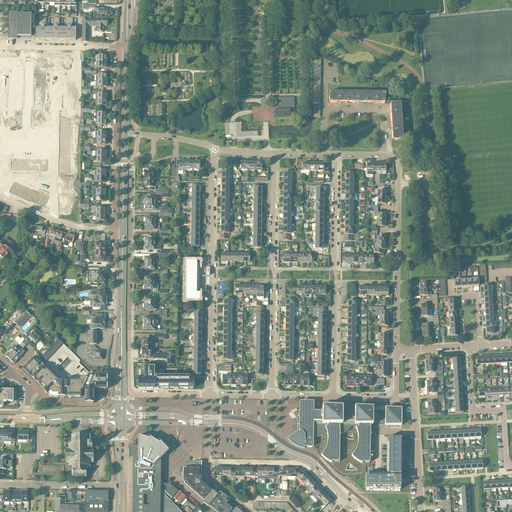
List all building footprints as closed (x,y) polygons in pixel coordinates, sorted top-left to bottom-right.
[(106,16),(107,16),(107,15),(107,13),(107,10),(99,9),(99,8),(96,8),(96,12),(98,12),(98,16),(106,16)] [(31,36),(31,14),(18,14),(18,11),(8,11),(8,36),(8,38),(12,38),(18,38),(18,36),(31,36)] [(82,30),(89,30),(89,26),(97,26),(97,32),(98,32),(98,33),(102,33),(102,32),(103,32),(103,26),(106,26),(106,25),(107,25),(107,21),(106,21),(106,19),(96,19),(93,19),(93,20),(89,20),(82,20),(82,30)] [(0,68),(12,69),(12,74),(9,74),(8,110),(5,110),(5,122),(8,122),(8,123),(8,124),(17,124),(17,123),(16,123),(16,122),(19,122),(20,122),(20,110),(19,110),(19,108),(19,107),(19,104),(20,104),(20,105),(21,105),(21,97),(19,97),(20,95),(21,95),(21,90),(20,90),(20,88),(21,88),(21,84),(20,84),(20,81),(21,81),(21,74),(19,74),(19,69),(20,69),(20,60),(17,60),(17,59),(0,58),(0,68)] [(33,110),(33,123),(34,123),(36,123),(36,124),(45,124),(45,123),(47,123),(48,123),(48,110),(47,110),(47,108),(48,108),(49,74),(45,74),(45,69),(67,70),(72,70),(71,70),(71,61),(68,61),(68,60),(68,59),(64,59),(64,61),(61,61),(61,60),(62,60),(62,59),(41,59),(41,60),(41,61),(38,61),(38,60),(37,69),(39,69),(39,74),(36,74),(36,85),(37,85),(38,85),(38,87),(36,87),(36,88),(36,92),(36,91),(38,91),(38,94),(36,94),(36,95),(36,98),(37,98),(37,101),(36,101),(36,105),(37,105),(37,107),(37,108),(37,110),(33,110)] [(81,90),(90,91),(91,87),(84,87),(84,81),(81,81),(81,87),(81,90)] [(340,103),(340,102),(356,103),(358,103),(374,103),(377,103),(385,103),(385,95),(385,94),(386,94),(386,93),(385,93),(329,92),(329,102),(337,102),(337,103),(340,103)] [(279,110),(273,111),(274,118),(286,118),(290,118),(290,116),(293,115),(295,115),(294,106),(294,97),(290,98),(290,97),(277,98),(278,107),(279,107),(279,110)] [(390,114),(391,114),(392,130),(391,130),(391,132),(392,132),(392,140),(403,140),(401,102),(390,103),(391,111),(390,111),(390,114)] [(90,113),(90,110),(81,110),(81,113),(81,120),(84,119),(84,113),(90,113)] [(255,162),(255,170),(261,170),(261,172),(265,172),(265,165),(262,165),(262,162),(255,162)] [(317,163),(317,171),(324,171),(324,172),(328,172),(328,165),(324,165),(324,163),(317,163)] [(143,179),(156,179),(156,176),(157,176),(157,169),(153,169),(153,168),(152,168),(152,170),(148,170),(148,172),(147,172),(144,172),(143,179)] [(156,179),(143,179),(144,179),(144,184),(145,184),(145,185),(145,188),(149,188),(149,190),(151,190),(152,188),(155,188),(155,187),(156,187),(156,182),(155,182),(155,179),(157,179),(156,179)] [(15,183),(11,192),(15,194),(20,185),(15,183)] [(20,185),(15,194),(20,196),(24,187),(20,185)] [(24,187),(20,196),(25,198),(29,189),(24,187)] [(29,189),(25,198),(29,200),(34,191),(34,190),(33,191),(29,189)] [(34,191),(29,200),(30,200),(34,202),(38,193),(34,191)] [(38,193),(34,202),(39,204),(43,195),(38,193)] [(43,195),(39,204),(44,206),(48,197),(43,195)] [(157,207),(157,204),(145,204),(145,210),(157,210),(157,211),(160,211),(160,214),(168,214),(168,210),(163,210),(163,207),(157,207)] [(378,212),(378,209),(366,209),(366,214),(368,214),(368,212),(374,212),(374,216),(377,216),(377,220),(385,220),(385,214),(382,214),(382,212),(378,212)] [(168,214),(160,214),(160,216),(154,216),(154,218),(145,218),(145,223),(157,224),(157,219),(162,219),(162,217),(171,217),(171,214),(168,214)] [(30,228),(29,236),(42,237),(42,238),(41,238),(41,245),(44,245),(45,238),(45,230),(42,230),(43,228),(32,226),(32,229),(30,228)] [(47,231),(46,237),(49,238),(49,239),(51,240),(52,240),(54,241),(54,239),(57,231),(51,229),(50,232),(47,231)] [(54,239),(54,241),(60,243),(61,240),(63,233),(57,231),(54,239)] [(73,243),(74,236),(67,234),(65,240),(69,241),(69,243),(72,244),(72,242),(73,243)] [(0,256),(3,259),(15,246),(5,238),(1,243),(0,242),(0,256)] [(95,251),(103,251),(105,252),(105,245),(100,245),(99,244),(99,243),(98,243),(97,243),(96,243),(96,244),(96,245),(95,245),(95,249),(93,249),(93,251),(95,251)] [(384,250),(385,243),(374,243),(374,251),(375,253),(378,253),(378,256),(383,256),(383,250),(384,250)] [(145,244),(145,250),(157,250),(157,254),(167,254),(170,254),(173,254),(173,250),(170,250),(160,250),(161,244),(145,244)] [(17,249),(14,253),(18,257),(22,253),(17,249)] [(103,255),(103,251),(95,251),(95,255),(92,255),(92,254),(89,254),(88,258),(90,258),(90,262),(104,262),(104,255),(103,255)] [(283,263),(290,263),(290,252),(287,252),(287,254),(283,254),(283,255),(281,255),(281,261),(283,261),(283,263)] [(345,253),(342,253),(342,261),(345,261),(345,263),(352,263),(352,255),(345,255),(345,253)] [(157,264),(158,264),(160,264),(160,257),(167,257),(167,254),(157,254),(157,258),(145,257),(145,264),(157,264)] [(366,255),(366,264),(373,264),(373,262),(375,262),(375,256),(373,256),(373,255),(366,255)] [(186,300),(199,300),(199,293),(196,293),(197,261),(186,261),(186,300)] [(158,264),(157,264),(145,264),(144,270),(154,270),(154,272),(158,272),(158,264)] [(84,272),(85,268),(79,268),(78,272),(82,272),(82,276),(88,276),(88,283),(90,283),(90,286),(98,286),(98,283),(103,284),(103,281),(104,281),(104,274),(103,272),(84,272)] [(158,292),(158,284),(144,284),(144,290),(154,290),(154,292),(158,292)] [(304,297),(304,286),(297,286),(297,287),(294,287),(294,291),(297,291),(297,294),(301,294),(301,297),(301,301),(304,301),(304,297)] [(98,301),(107,301),(107,296),(106,296),(106,295),(105,295),(105,290),(104,290),(91,292),(91,295),(98,295),(98,301)] [(448,306),(455,306),(455,300),(453,300),(453,298),(445,298),(445,302),(446,303),(448,303),(448,306)] [(99,307),(99,310),(105,310),(105,307),(106,307),(106,306),(107,306),(107,301),(98,301),(90,301),(89,306),(91,307),(94,307),(99,307)] [(380,319),(387,319),(388,312),(384,312),(384,307),(368,307),(368,310),(380,310),(380,319)] [(26,312),(15,323),(17,325),(18,326),(20,323),(21,325),(22,325),(30,317),(26,312)] [(91,329),(104,329),(104,315),(91,315),(91,329)] [(38,333),(34,329),(35,328),(33,326),(28,331),(24,334),(28,338),(29,337),(35,343),(42,337),(41,336),(41,335),(39,332),(38,333)] [(433,331),(432,331),(422,332),(422,338),(424,338),(424,340),(425,341),(427,341),(427,340),(427,338),(432,337),(433,336),(433,331)] [(44,390),(43,390),(43,391),(44,390),(47,394),(47,395),(48,394),(52,397),(58,397),(65,397),(66,397),(80,397),(80,396),(80,390),(82,390),(87,378),(89,373),(79,363),(80,360),(63,343),(58,339),(56,342),(54,344),(51,346),(49,348),(48,350),(41,351),(36,355),(22,369),(30,376),(31,377),(35,381),(36,382),(39,386),(40,386),(42,388),(44,390)] [(141,348),(151,349),(154,348),(154,343),(151,343),(151,339),(144,339),(144,344),(142,344),(142,348),(141,348)] [(28,343),(27,342),(25,340),(20,346),(23,348),(25,345),(26,345),(28,343)] [(94,348),(94,345),(89,345),(89,353),(89,356),(94,356),(93,360),(102,360),(103,351),(96,351),(94,348)] [(19,352),(13,347),(12,348),(11,347),(10,347),(8,350),(8,351),(9,352),(5,356),(14,364),(24,352),(21,349),(19,352)] [(151,350),(151,349),(141,348),(141,356),(145,356),(146,356),(146,357),(153,357),(153,359),(165,359),(165,361),(167,361),(167,364),(174,364),(174,352),(167,352),(167,354),(160,354),(159,352),(152,352),(151,350)] [(141,370),(138,370),(138,377),(138,386),(138,389),(145,389),(154,389),(154,387),(158,387),(158,388),(159,388),(163,388),(164,388),(164,387),(168,387),(168,388),(174,388),(174,387),(178,387),(178,388),(183,388),(183,387),(188,387),(188,388),(193,388),(193,378),(194,378),(189,378),(189,377),(189,376),(188,376),(182,376),(182,367),(154,367),(141,367),(141,370)] [(85,396),(85,403),(93,403),(93,389),(94,389),(107,389),(107,374),(94,374),(93,374),(93,372),(90,372),(87,378),(82,390),(85,391),(85,396)] [(250,374),(248,374),(246,374),(246,376),(239,376),(239,385),(247,385),(247,378),(249,378),(249,383),(253,383),(253,376),(250,376),(250,374)] [(231,385),(231,376),(223,376),(222,385),(231,385)] [(239,385),(239,376),(231,376),(231,385),(239,385)] [(293,386),(293,377),(285,377),(285,386),(293,386)] [(300,377),(300,386),(308,386),(309,377),(300,377)] [(354,387),(354,377),(346,377),(346,386),(354,387)] [(362,377),(362,387),(371,387),(371,377),(362,377)] [(0,406),(3,406),(3,401),(13,401),(13,390),(8,390),(3,390),(3,396),(0,396),(0,406)] [(321,455),(324,458),(327,461),(331,463),(331,462),(339,462),(339,436),(339,435),(340,435),(340,434),(343,433),(346,431),(349,429),(350,427),(351,427),(353,426),(354,427),(355,428),(357,432),(358,436),(358,440),(357,444),(356,449),(354,452),(351,456),(354,459),(358,461),(362,463),(362,462),(369,462),(370,462),(370,460),(370,435),(371,435),(370,432),(370,431),(370,429),(370,425),(372,425),(373,407),(369,403),(358,403),(325,402),(325,407),(322,407),(322,411),(312,411),(312,402),(300,402),(300,412),(299,413),(298,414),(298,415),(299,416),(300,417),(299,432),(295,434),(291,436),(288,439),(291,443),(295,445),(299,447),(304,448),(304,447),(312,447),(312,437),(316,437),(319,437),(321,436),(324,434),(327,434),(327,439),(327,443),(326,448),(324,452),(321,455)] [(385,406),(373,408),(375,410),(385,410),(385,425),(401,425),(401,423),(401,421),(401,408),(389,408),(385,408),(385,406)] [(14,442),(14,435),(11,435),(11,431),(4,430),(3,442),(14,442)] [(32,443),(32,436),(28,436),(28,431),(18,431),(17,440),(27,441),(27,442),(32,443)] [(92,449),(92,444),(90,444),(87,444),(87,435),(71,435),(71,444),(69,444),(69,449),(66,449),(66,463),(44,463),(38,463),(38,473),(38,476),(64,476),(64,474),(73,474),(73,478),(86,477),(86,467),(90,467),(90,463),(93,463),(93,449),(92,449)] [(202,511),(198,507),(197,507),(196,506),(197,506),(191,511),(180,511),(163,494),(159,490),(165,485),(160,479),(160,472),(160,469),(160,466),(160,464),(160,458),(168,451),(160,442),(159,444),(150,438),(149,439),(138,436),(138,439),(137,440),(129,448),(129,458),(131,457),(133,457),(133,463),(132,490),(132,495),(132,496),(132,500),(132,501),(132,506),(132,507),(132,511),(202,511)] [(369,474),(365,474),(365,489),(400,489),(400,483),(401,459),(401,438),(387,438),(387,441),(388,442),(388,477),(369,476),(369,475),(369,474)] [(13,466),(13,455),(6,455),(6,459),(0,458),(0,469),(5,469),(5,466),(13,466)] [(201,480),(201,474),(201,462),(198,462),(196,463),(195,463),(191,464),(190,464),(189,464),(188,465),(187,465),(186,466),(182,468),(178,470),(175,474),(182,480),(182,482),(183,482),(184,483),(184,484),(204,502),(213,492),(213,491),(212,491),(210,489),(203,483),(201,481),(201,480)] [(222,476),(222,468),(215,468),(215,467),(214,468),(211,468),(211,476),(214,479),(214,476),(222,476)] [(233,478),(233,469),(231,469),(231,468),(230,468),(222,468),(222,476),(231,476),(230,478),(233,478)] [(244,476),(244,468),(236,468),(236,469),(233,469),(233,478),(236,478),(236,476),(244,476)] [(255,478),(255,469),(252,469),(252,468),(244,468),(244,476),(252,476),(252,478),(255,478)] [(265,476),(265,468),(258,468),(258,470),(255,469),(255,478),(258,478),(258,476),(265,476)] [(276,478),(276,470),(274,470),(274,468),(273,468),(273,469),(265,468),(265,476),(274,477),(274,478),(276,478)] [(287,477),(287,469),(279,469),(279,468),(279,470),(276,470),(276,478),(279,478),(279,477),(287,477)] [(297,478),(300,470),(295,470),(295,469),(287,469),(287,477),(295,477),(295,478),(297,478)] [(305,485),(311,479),(305,473),(304,474),(300,470),(297,478),(298,480),(299,479),(305,485)] [(311,493),(317,488),(315,486),(316,485),(311,479),(305,485),(310,490),(309,491),(311,493)] [(163,494),(164,492),(169,486),(167,485),(168,483),(167,482),(166,484),(165,485),(159,490),(163,494)] [(172,499),(173,497),(178,491),(170,484),(169,486),(164,492),(172,499)] [(320,500),(325,495),(320,489),(319,490),(317,488),(311,493),(313,496),(314,494),(320,500)] [(75,491),(68,491),(67,502),(75,502),(75,495),(84,495),(84,504),(83,511),(107,511),(108,491),(93,491),(84,491),(84,492),(75,492),(75,491)] [(178,491),(173,497),(176,500),(181,493),(181,492),(179,491),(178,491)] [(216,497),(220,493),(220,492),(218,494),(217,495),(213,491),(213,492),(204,502),(208,506),(209,506),(216,497)] [(181,493),(176,500),(181,504),(186,498),(186,497),(182,493),(181,494),(181,493)] [(228,502),(226,500),(225,499),(226,498),(220,493),(216,497),(209,506),(213,510),(214,510),(216,511),(229,511),(232,509),(226,504),(228,502)] [(324,507),(331,501),(325,495),(320,500),(322,503),(321,504),(324,507)] [(65,496),(61,496),(58,496),(54,496),(54,511),(83,511),(84,504),(65,503),(65,496)] [(186,511),(191,511),(197,506),(193,502),(192,503),(191,502),(188,499),(181,507),(186,511)]
